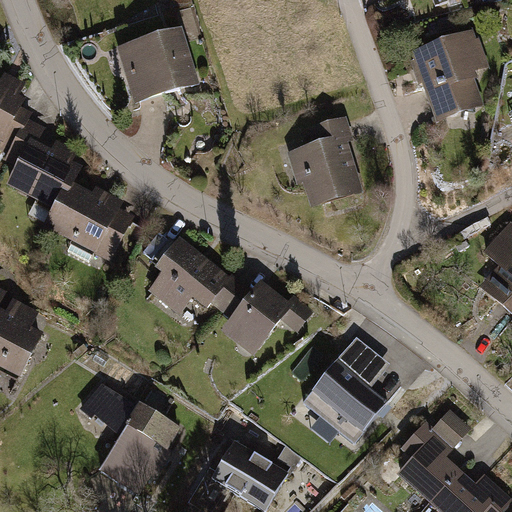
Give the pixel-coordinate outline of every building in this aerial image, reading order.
[(444,6),(414,17),(417,26),(447,16),(444,6)] [(179,36),(117,55),(134,111),(197,92),(179,36)] [(475,38),(410,60),(436,133),(484,117),(472,81),(488,76),(475,38)] [(0,150),(11,156),(27,124),(30,117),(22,113),(24,108),(17,104),(24,89),(4,79),(0,86),(0,150)] [(36,151),(45,133),(27,124),(11,156),(4,169),(16,175),(30,148),(36,151)] [(319,152),(297,159),(313,211),(359,196),(345,153),(353,150),(346,126),(314,136),(319,152)] [(16,175),(6,195),(54,219),(73,193),(82,175),(71,169),(77,157),(55,146),(49,158),(36,151),(30,148),(16,175)] [(54,219),(43,239),(109,272),(134,223),(120,216),(124,208),(95,194),(91,202),(73,193),(54,219)] [(511,223),(511,222),(487,250),(501,262),(482,285),(511,310),(511,223)] [(299,342),(316,321),(295,303),(288,311),(260,289),(253,297),(234,281),(231,285),(181,245),(153,280),(159,285),(147,300),(178,324),(190,310),(206,323),(211,316),(227,329),(218,341),(251,367),(282,328),(299,342)] [(0,380),(20,390),(45,341),(31,334),(39,319),(12,306),(5,321),(0,318),(0,380)] [(388,371),(353,344),(299,412),(354,456),(390,411),(369,394),(388,371)] [(140,510),(181,439),(100,392),(80,426),(119,447),(97,486),(140,510)] [(433,431),(424,423),(389,464),(400,473),(394,479),(433,511),(504,511),(511,503),(511,497),(485,474),(477,484),(447,459),(472,429),(450,410),(433,431)] [(272,511),(299,464),(243,433),(217,480),(209,476),(189,511),(222,511),(226,506),(235,511),(272,511)]
